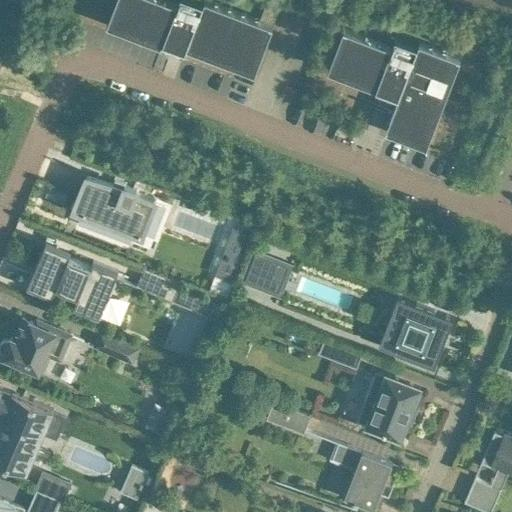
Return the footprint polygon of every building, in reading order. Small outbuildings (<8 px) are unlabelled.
[(255,73),(274,25),(208,0),(204,0),(204,2),(198,0),(179,0),(178,4),(168,0),(116,0),(107,24),(162,45),(163,42),(186,51),(187,47),(255,73)] [(427,146),(461,58),(420,42),(418,45),(396,37),(392,47),(344,28),(328,70),(399,96),(386,130),(427,146)] [(169,63),(173,51),(141,42),(138,54),(169,63)] [(143,235),(144,233),(156,199),(136,191),(137,188),(125,183),(124,187),(87,173),(74,208),(143,235)] [(232,229),(215,275),(235,282),(251,236),(232,229)] [(104,305),(119,270),(93,260),(91,264),(69,255),(71,250),(47,240),(28,284),(52,295),(57,284),(79,294),(75,304),(99,315),(104,305)] [(141,261),(176,275),(183,258),(149,244),(141,261)] [(255,252),(245,278),(279,291),(289,265),(255,252)] [(223,294),(228,281),(182,264),(177,277),(223,294)] [(180,281),(144,266),(136,285),(172,300),(180,281)] [(398,295),(392,309),(390,309),(388,309),(386,309),(384,310),(382,311),(381,312),(380,314),(379,315),(378,317),(378,319),(379,321),(379,323),(380,324),(381,325),(382,326),(384,328),(385,328),(379,343),(435,365),(454,316),(398,295)] [(35,321),(23,316),(14,337),(11,336),(10,338),(9,337),(8,337),(6,337),(5,337),(3,338),(2,339),(1,340),(0,341),(0,348),(0,349),(1,351),(3,352),(4,353),(3,355),(43,371),(50,355),(61,359),(72,333),(37,318),(35,321)] [(139,346),(101,330),(94,345),(133,361),(139,346)] [(326,336),(320,351),(356,365),(362,350),(326,336)] [(376,369),(364,399),(375,403),(368,423),(400,436),(407,420),(411,421),(411,422),(412,423),(419,404),(418,403),(418,404),(413,402),(420,386),(376,369)] [(149,409),(168,415),(177,385),(158,380),(149,409)] [(54,409),(13,391),(12,391),(0,386),(0,415),(2,416),(0,421),(0,459),(27,471),(36,450),(43,433),(43,434),(44,432),(55,436),(64,415),(53,411),(54,409)] [(273,399),(267,417),(304,432),(311,414),(273,399)] [(335,436),(355,444),(363,425),(342,417),(335,436)] [(495,430),(481,462),(511,474),(511,435),(504,433),(503,434),(495,430)] [(375,507),(393,461),(339,440),(333,456),(356,465),(344,495),(354,499),(353,500),(358,502),(358,501),(375,507)] [(149,471),(132,463),(121,490),(138,497),(149,471)] [(465,501),(491,511),(501,487),(475,476),(465,501)] [(55,511),(61,499),(37,489),(27,511),(55,511)] [(22,511),(25,507),(0,496),(0,511),(22,511)] [(226,511),(252,511),(254,505),(228,500),(226,511)]
